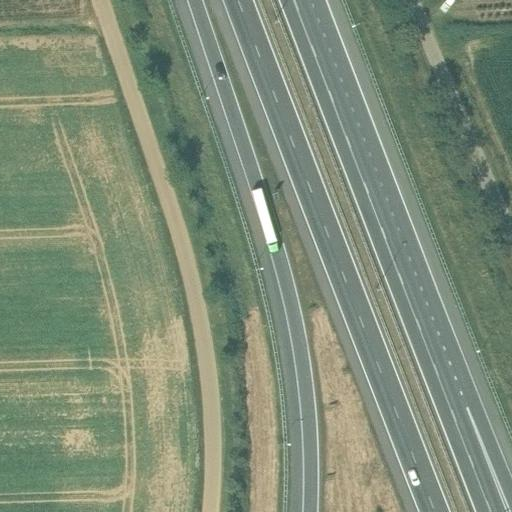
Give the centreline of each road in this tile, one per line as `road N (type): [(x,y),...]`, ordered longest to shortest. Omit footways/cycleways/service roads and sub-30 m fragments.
road 1 (motorway): [(236,0),(431,511)]
road 2 (unclassified): [(223,511),(218,327),(111,0)]
road 3 (motorway): [(194,0),(297,324),(308,511)]
road 4 (motorway): [(452,411),(297,0)]
road 5 (unclassified): [(511,234),(416,0)]
